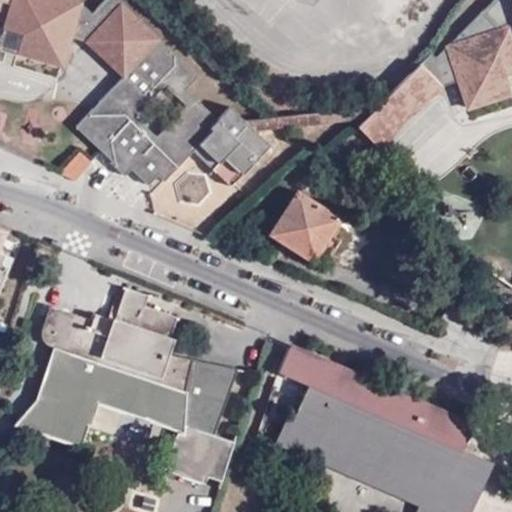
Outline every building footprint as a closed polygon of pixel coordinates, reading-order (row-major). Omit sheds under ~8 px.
[(68,40),(86,45),(98,33),(83,20),(88,14),(73,0),(0,0),(0,4),(9,8),(3,32),(21,38),(16,55),(60,68),(68,40)] [(112,0),(101,0),(88,14),(83,20),(98,33),(86,45),(122,78),(157,42),(112,0)] [(511,0),(488,0),(431,58),(437,64),(425,75),(437,85),(455,80),(463,108),(507,93),(501,75),(511,70),(511,47),(511,46),(511,0)] [(0,40),(0,50),(16,55),(21,38),(3,32),(0,40)] [(128,171),(144,187),(155,176),(161,183),(191,152),(196,147),(213,119),(182,89),(193,76),(157,42),(122,78),(75,129),(110,162),(108,164),(121,177),(128,171)] [(431,58),(426,53),(415,64),(425,75),(437,64),(431,58)] [(372,108),(360,119),(381,141),(437,85),(425,75),(415,64),(372,108)] [(511,91),(511,70),(501,75),(507,93),(511,91)] [(225,106),(213,119),(196,147),(215,164),(210,170),(228,187),(267,146),(250,130),(241,121),(225,106)] [(372,108),(351,109),(338,122),(360,119),(372,108)] [(269,118),(241,121),(250,130),(338,122),(351,109),(269,118)] [(381,141),(360,119),(352,127),(374,148),(381,141)] [(192,153),(210,170),(215,164),(196,147),(192,153)] [(313,261),(330,234),(340,220),(295,192),(269,235),(313,261)] [(341,241),(330,234),(313,261),(324,268),(341,241)] [(87,331),(90,321),(49,307),(42,332),(41,334),(41,336),(41,338),(42,341),(44,343),(45,344),(47,346),(49,346),(54,349),(37,401),(35,400),(17,427),(80,448),(96,399),(180,427),(179,430),(177,430),(176,433),(183,436),(181,466),(207,475),(222,480),(234,443),(213,435),(235,369),(170,357),(162,354),(151,350),(156,335),(167,339),(169,340),(176,319),(142,307),(146,296),(124,288),(113,321),(108,337),(87,331)] [(93,314),(90,321),(87,331),(108,337),(113,321),(93,314)] [(162,354),(167,339),(156,335),(151,350),(162,354)] [(448,481),(460,452),(461,450),(470,428),(286,351),(275,375),(306,387),(292,419),(291,421),(279,450),(313,464),(316,457),(347,470),(344,477),(389,495),(392,489),(421,501),(418,508),(416,511),(418,511),(419,510),(423,511),(472,511),(477,501),(480,493),(448,481)] [(273,447),(279,450),(291,421),(281,428),(273,447)] [(179,474),(181,466),(183,436),(176,433),(164,469),(179,474)] [(468,455),(460,452),(448,481),(480,493),(492,464),(468,455)] [(316,457),(313,464),(344,477),(347,470),(316,457)] [(204,483),(207,475),(181,466),(179,474),(204,483)] [(389,495),(418,508),(421,501),(392,489),(389,495)] [(159,511),(163,497),(136,490),(130,511),(132,511),(159,511)]
